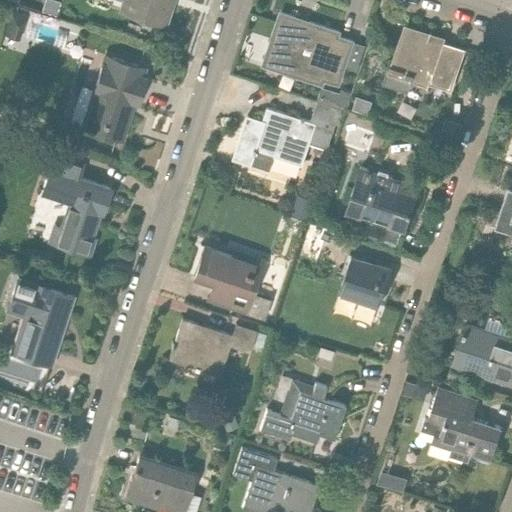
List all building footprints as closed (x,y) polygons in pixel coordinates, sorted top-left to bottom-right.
[(44,0),(41,11),(56,16),(60,2),(55,0),(44,0)] [(120,0),(118,8),(163,23),(167,24),(172,9),(174,0),(120,0)] [(9,10),(6,20),(23,25),(26,15),(9,10)] [(280,13),(263,64),(285,71),(322,84),(324,85),(325,81),(338,85),(352,41),(337,36),(337,35),(338,32),(309,22),(296,18),(280,13)] [(384,84),(384,85),(407,93),(411,82),(428,87),(430,82),(449,88),(462,48),(442,41),(441,44),(428,40),(429,37),(405,29),(389,74),(388,74),(384,84)] [(92,92),(81,127),(87,129),(119,139),(123,140),(135,103),(137,103),(145,78),(139,76),(142,67),(110,57),(107,66),(101,64),(92,92)] [(243,127),(232,158),(252,165),(270,170),(274,157),(302,166),(309,144),(328,151),(337,124),(340,125),(344,110),(317,101),(310,122),(266,107),(262,120),(246,115),(243,124),(243,127)] [(463,122),(446,117),(439,136),(456,142),(463,122)] [(54,155),(44,184),(62,191),(59,198),(69,201),(60,227),(54,225),(49,240),(89,254),(95,237),(91,236),(100,212),(101,212),(105,202),(109,190),(110,189),(77,178),(82,164),(54,155)] [(360,166),(344,212),(362,218),(365,209),(390,218),(388,225),(404,231),(413,202),(414,202),(417,191),(408,188),(403,186),(404,181),(360,166)] [(500,209),(494,228),(511,233),(511,188),(507,187),(507,188),(500,209)] [(294,204),(291,214),(307,219),(313,199),(305,196),(302,206),(294,204)] [(204,245),(193,277),(212,283),(206,299),(264,319),(264,317),(271,320),(277,303),(270,301),(252,294),(264,259),(233,249),(231,254),(204,245)] [(352,254),(339,291),(379,305),(391,268),(352,254)] [(16,277),(4,313),(20,318),(9,351),(50,365),(54,352),(58,342),(53,340),(60,320),(65,321),(73,297),(16,277)] [(172,346),(168,359),(195,368),(219,376),(229,346),(249,352),(256,331),(256,330),(233,322),(229,334),(181,318),(173,342),(172,342),(171,346),(172,346)] [(459,345),(453,363),(459,365),(511,382),(511,339),(466,324),(459,345)] [(319,346),(316,355),(329,360),(333,351),(319,346)] [(226,359),(222,372),(229,374),(234,362),(226,359)] [(448,371),(445,381),(465,387),(468,378),(448,371)] [(265,409),(259,429),(288,439),(290,433),(315,442),(318,434),(333,439),(345,405),(322,397),(325,385),(313,381),(312,385),(290,378),(279,413),(265,409)] [(415,382),(410,396),(416,398),(424,395),(429,382),(416,378),(415,382)] [(424,418),(420,430),(439,436),(454,441),(452,447),(449,456),(467,462),(470,453),(489,460),(500,427),(472,419),(478,401),(438,388),(428,419),(424,418)] [(233,415),(221,419),(225,431),(237,427),(233,415)] [(168,416),(165,426),(175,429),(178,419),(168,416)] [(241,446),(232,473),(250,479),(241,508),(254,511),(309,511),(314,497),(307,495),(312,482),(272,469),(276,458),(241,446)] [(134,467),(125,497),(171,511),(183,511),(197,473),(139,454),(134,467)]
